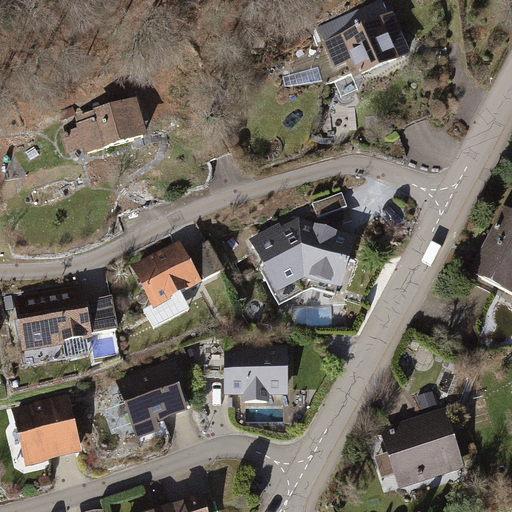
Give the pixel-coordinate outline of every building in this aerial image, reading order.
[(331,87),(408,58),(389,5),(311,35),(331,87)] [(143,139),(134,104),(80,119),(82,126),(81,126),(89,154),(143,139)] [(511,214),(503,210),(468,276),(511,299),(511,214)] [(305,283),(337,294),(358,232),(299,211),(248,235),(274,294),(305,283)] [(208,244),(186,256),(203,286),(224,274),(208,244)] [(204,291),(181,248),(129,275),(151,318),(204,291)] [(95,348),(83,291),(15,305),(26,362),(95,348)] [(113,299),(88,303),(95,337),(119,333),(113,299)] [(292,404),(292,346),(225,346),(225,404),(292,404)] [(189,416),(169,363),(113,384),(137,446),(164,435),(161,427),(189,416)] [(84,460),(67,399),(11,414),(28,476),(84,460)] [(467,474),(447,412),(380,432),(400,495),(467,474)] [(210,511),(205,496),(158,511),(210,511)]
